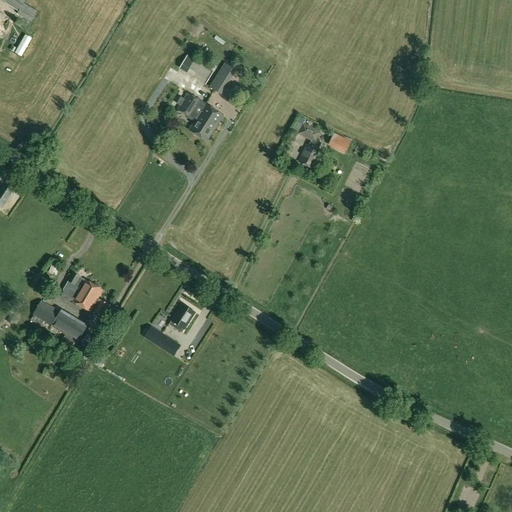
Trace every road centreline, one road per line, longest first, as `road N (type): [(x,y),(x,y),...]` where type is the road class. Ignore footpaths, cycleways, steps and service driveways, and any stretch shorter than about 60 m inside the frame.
road 1 (unclassified): [(511,453),(372,389),(0,150)]
road 2 (track): [(302,0),(151,247)]
